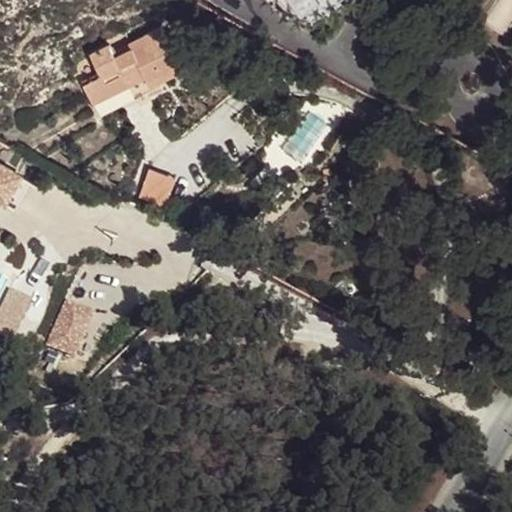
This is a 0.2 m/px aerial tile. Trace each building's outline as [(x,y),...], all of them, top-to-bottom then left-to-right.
[(111,43),(92,52),(104,76),(86,84),(99,110),(121,100),(135,92),(131,84),(129,79),(145,72),(147,76),(151,83),(182,68),(162,27),(131,43),(133,46),(116,55),(114,51),(111,43)] [(131,43),(114,51),(116,55),(133,46),(131,43)] [(129,79),(131,84),(147,76),(145,72),(129,79)] [(126,108),(121,100),(99,110),(104,119),(126,108)] [(0,159),(0,190),(13,166),(0,159)] [(141,196),(166,208),(175,190),(150,178),(141,196)] [(14,287),(0,314),(0,331),(18,340),(39,299),(14,287)] [(86,354),(96,304),(61,298),(51,347),(86,354)]
